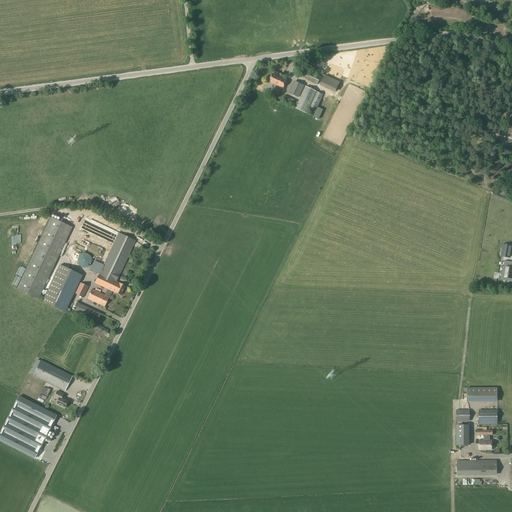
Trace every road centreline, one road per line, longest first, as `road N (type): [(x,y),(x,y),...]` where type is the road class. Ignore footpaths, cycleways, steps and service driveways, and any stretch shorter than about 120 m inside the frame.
road 1 (unclassified): [(30,511),(252,58)]
road 2 (unclassified): [(511,52),(448,33),(252,58)]
road 3 (unclassified): [(0,92),(252,58)]
